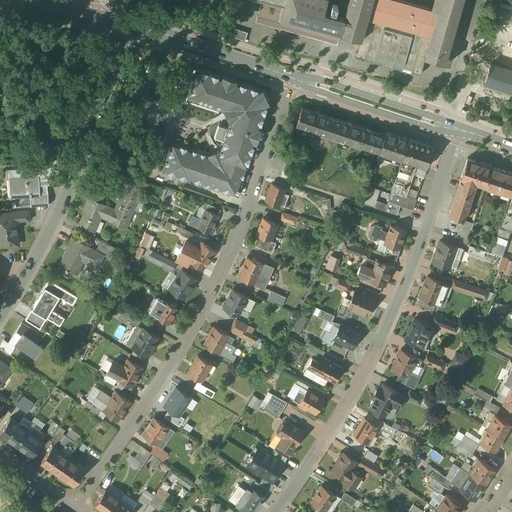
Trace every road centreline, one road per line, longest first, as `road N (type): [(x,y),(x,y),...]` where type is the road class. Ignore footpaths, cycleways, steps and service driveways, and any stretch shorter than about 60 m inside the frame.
road 1 (residential): [(76,502),(207,296),(296,76)]
road 2 (residential): [(458,132),(383,332),(273,511)]
road 3 (residential): [(121,18),(83,152),(0,307)]
road 4 (secondary): [(121,18),(296,76)]
road 5 (unknown): [(263,167),(424,229)]
road 6 (secondary): [(296,76),(458,132)]
